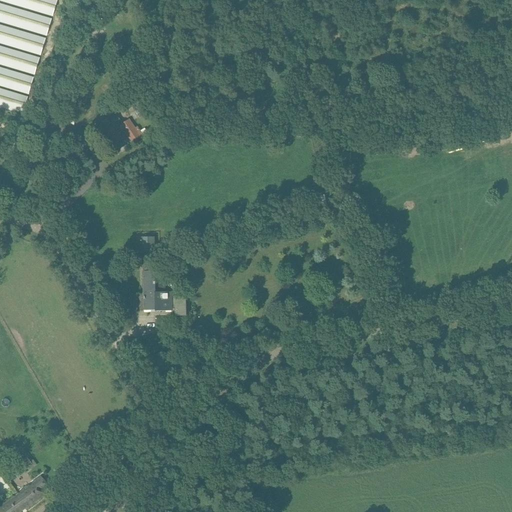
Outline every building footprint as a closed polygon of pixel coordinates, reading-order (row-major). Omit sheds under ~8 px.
[(0,0),(53,16),(58,0),(57,0),(0,0)] [(0,4),(0,21),(47,35),(52,20),(0,4)] [(0,42),(41,55),(46,39),(0,25),(0,42)] [(0,46),(0,64),(35,74),(40,59),(0,46)] [(34,78),(0,68),(0,85),(29,94),(34,78)] [(121,87),(129,81),(122,71),(114,77),(121,87)] [(0,89),(0,106),(23,113),(28,98),(0,89)] [(69,102),(67,125),(74,125),(76,102),(69,102)] [(137,127),(135,128),(129,121),(121,126),(117,120),(103,128),(114,145),(123,139),(122,137),(126,134),(132,143),(141,137),(138,133),(141,132),(137,127)] [(0,175),(0,190),(7,193),(11,179),(0,175)] [(186,316),(186,297),(172,297),(172,292),(163,292),(163,277),(155,277),(155,272),(156,272),(156,252),(155,252),(154,237),(142,237),(143,253),(147,253),(147,260),(144,260),(144,271),(143,272),(144,294),(137,294),(138,311),(155,310),(155,311),(172,311),(172,310),(175,310),(175,316),(186,316)] [(386,257),(382,238),(370,240),(374,259),(386,257)] [(19,462),(24,470),(32,464),(27,456),(19,462)] [(0,505),(0,511),(19,511),(25,508),(27,511),(46,497),(41,489),(47,484),(41,476),(20,491),(19,490),(17,491),(18,493),(0,505)]
